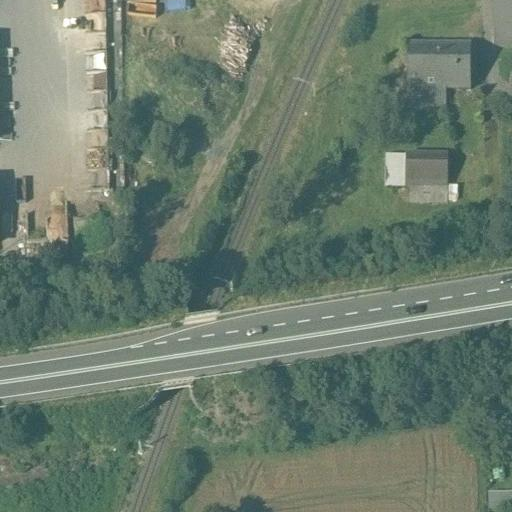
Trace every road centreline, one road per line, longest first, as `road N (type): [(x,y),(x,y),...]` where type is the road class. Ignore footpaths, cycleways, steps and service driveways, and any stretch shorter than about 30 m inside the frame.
road 1 (trunk): [(280,347),(0,385)]
road 2 (trunk): [(511,303),(280,347)]
road 3 (trunk): [(280,347),(511,318)]
